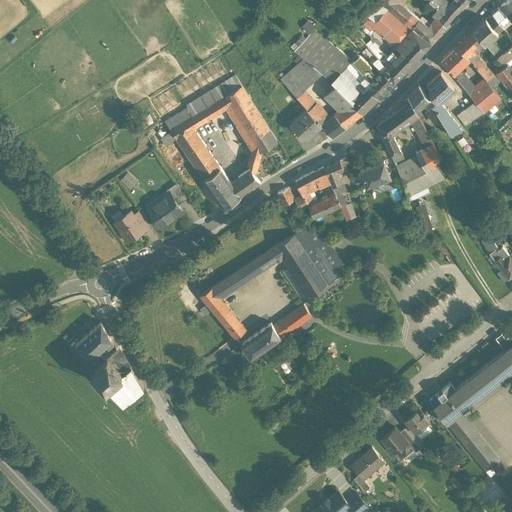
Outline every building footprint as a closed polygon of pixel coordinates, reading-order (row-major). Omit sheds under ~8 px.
[(377,0),(379,1),(396,15),(404,6),(405,7),(410,1),(409,0),(377,0)] [(449,5),(442,0),(429,0),(429,1),(437,8),(443,13),(438,19),(445,26),(456,13),(449,5)] [(454,0),(449,5),(456,13),(468,0),(454,0)] [(511,0),(508,0),(501,6),(511,18),(511,0)] [(396,15),(379,1),(366,17),(369,19),(361,27),(368,34),(373,29),(396,48),(392,52),(392,51),(386,57),(390,61),(404,72),(430,43),(396,15)] [(405,7),(404,6),(396,15),(430,43),(430,44),(445,26),(438,19),(437,20),(435,18),(428,27),(405,7)] [(443,13),(437,8),(433,13),(432,15),(435,18),(437,20),(438,19),(443,13)] [(501,12),(494,18),(499,23),(505,17),(501,12)] [(491,14),(485,19),(497,33),(503,28),(499,23),(494,18),(491,14)] [(505,17),(499,23),(503,28),(507,25),(510,22),(505,17)] [(485,19),(472,30),(482,41),(497,58),(501,54),(491,42),(488,41),(497,33),(485,19)] [(347,68),(321,43),(325,39),(315,29),(305,39),(298,46),(294,51),(303,59),(322,75),(331,82),(340,74),(341,74),(347,68)] [(482,41),(472,30),(467,35),(475,42),(477,46),(482,41)] [(467,35),(456,46),(466,57),(470,53),(477,46),(475,42),(467,35)] [(302,36),(295,43),(298,46),(305,39),(302,36)] [(511,44),(501,54),(497,58),(504,66),(507,64),(506,63),(511,57),(511,44)] [(372,45),(368,48),(373,53),(377,49),(372,45)] [(456,46),(441,61),(456,79),(461,75),(461,74),(458,71),(469,60),(466,57),(456,46)] [(377,49),(373,53),(379,61),(385,56),(377,49)] [(493,75),(470,53),(466,57),(469,60),(473,64),(479,71),(486,80),(487,81),(493,75)] [(303,59),(280,79),(296,98),(304,91),(322,75),(303,59)] [(381,82),(377,79),(367,69),(369,67),(362,61),(360,61),(355,66),(365,78),(375,88),(371,92),(378,100),(394,84),(386,76),(381,82)] [(379,61),(375,65),(381,71),(384,67),(379,61)] [(384,67),(381,71),(386,76),(394,84),(404,72),(390,61),(384,67)] [(504,66),(495,73),(511,93),(511,70),(507,64),(504,66)] [(469,78),(464,73),(463,74),(462,73),(461,74),(461,75),(456,79),(469,94),(475,89),(467,79),(469,78)] [(341,74),(340,74),(331,82),(335,87),(348,100),(358,92),(341,74)] [(440,74),(427,86),(432,91),(429,94),(433,99),(430,103),(432,107),(437,103),(439,102),(444,97),(443,96),(453,87),(440,74)] [(235,75),(186,105),(187,107),(192,115),(225,95),(241,85),(235,75)] [(375,88),(365,78),(360,82),(367,89),(371,92),(375,88)] [(475,89),(469,94),(474,101),(483,111),(500,97),(487,81),(486,80),(475,89)] [(277,142),(241,85),(225,95),(231,105),(254,143),(260,152),(261,152),(262,151),(277,142)] [(418,86),(407,97),(410,101),(416,112),(425,103),(429,109),(432,107),(430,103),(429,102),(418,86)] [(348,100),(335,87),(325,96),(340,111),(335,115),(345,128),(363,115),(348,100)] [(363,93),(360,90),(358,92),(348,100),(363,115),(378,100),(371,92),(367,89),(363,93)] [(315,105),(304,91),(296,98),(307,110),(308,111),(315,105)] [(192,115),(170,129),(176,139),(193,129),(231,105),(225,95),(192,115)] [(410,101),(396,112),(401,121),(408,118),(410,121),(418,117),(416,112),(410,101)] [(474,101),(464,109),(472,120),(483,111),(474,101)] [(439,102),(437,103),(432,107),(441,120),(449,115),(439,102)] [(328,120),(315,105),(308,111),(321,126),(328,120)] [(187,107),(164,121),(170,129),(192,115),(187,107)] [(441,120),(432,107),(429,109),(427,111),(435,124),(441,120)] [(307,110),(291,124),(301,136),(303,134),(307,139),(321,126),(308,111),(307,110)] [(396,112),(377,126),(391,157),(398,154),(400,153),(392,137),(404,127),(401,121),(396,112)] [(328,120),(321,126),(332,138),(345,128),(335,115),(328,120)] [(449,115),(441,120),(446,129),(450,136),(460,129),(449,115)] [(418,117),(410,121),(421,142),(430,137),(418,117)] [(441,120),(435,124),(441,132),(446,129),(441,120)] [(193,129),(176,139),(204,178),(220,167),(193,129)] [(430,137),(421,142),(425,150),(434,145),(430,137)] [(254,143),(250,152),(247,166),(250,167),(250,170),(255,176),(256,172),(262,151),(261,152),(260,152),(254,143)] [(425,150),(416,154),(418,158),(403,166),(397,170),(403,184),(410,180),(444,162),(434,145),(425,150)] [(444,162),(410,180),(417,193),(446,177),(451,174),(444,162)] [(340,163),(324,169),(330,184),(331,189),(342,185),(338,174),(343,172),(340,163)] [(383,163),(359,174),(366,189),(375,186),(376,188),(383,185),(382,183),(390,179),(383,163)] [(231,183),(220,167),(204,178),(224,208),(240,197),(231,183)] [(330,184),(324,169),(318,172),(313,174),(320,189),(330,184)] [(132,187),(139,180),(129,170),(122,178),(132,187)] [(250,170),(231,183),(240,197),(263,182),(256,172),(255,176),(250,170)] [(313,174),(302,179),(295,183),(302,198),(303,197),(303,198),(310,197),(314,195),(312,193),(320,189),(313,174)] [(417,193),(410,180),(403,184),(407,198),(417,193)] [(176,183),(166,190),(169,194),(171,193),(178,203),(186,197),(176,183)] [(342,185),(331,189),(335,197),(340,209),(344,207),(339,195),(345,193),(342,185)] [(287,190),(277,195),(286,212),(294,208),(291,203),(294,202),(287,190)] [(161,203),(150,211),(155,219),(155,222),(157,226),(161,226),(164,224),(165,221),(173,215),(176,216),(183,211),(178,203),(171,193),(169,194),(162,200),(161,203)] [(302,198),(295,202),(299,212),(308,207),(307,206),(303,198),(303,197),(302,198)] [(310,197),(303,198),(307,206),(312,203),(310,197)] [(335,197),(308,208),(313,220),(340,209),(335,197)] [(417,207),(426,237),(436,234),(428,204),(417,207)] [(130,211),(115,222),(128,240),(143,229),(134,215),(130,211)] [(149,224),(140,211),(134,215),(143,229),(149,224)] [(312,226),(294,237),(328,289),(346,277),(312,226)] [(294,237),(274,249),(283,262),(308,302),(328,289),(294,237)] [(481,243),(485,249),(493,243),(488,237),(481,243)] [(493,243),(485,249),(489,254),(495,250),(497,248),(493,243)] [(511,259),(511,260),(502,247),(496,252),(495,250),(489,254),(502,270),(508,279),(511,276),(511,259)] [(270,251),(212,288),(220,298),(277,262),(278,264),(283,262),(274,249),(271,252),(270,251)] [(164,267),(159,271),(162,276),(167,272),(164,267)] [(508,279),(502,270),(497,273),(504,282),(508,279)] [(220,298),(212,288),(200,295),(235,339),(246,330),(220,298)] [(303,309),(292,316),(300,327),(311,320),(303,309)] [(292,316),(273,328),(280,340),(300,327),(292,316)] [(91,331),(85,335),(86,336),(79,342),(78,342),(75,344),(78,347),(96,365),(105,357),(98,352),(104,347),(106,350),(113,344),(101,322),(91,331)] [(271,326),(241,345),(250,360),(280,340),(273,328),(271,326)] [(501,333),(495,337),(499,343),(504,349),(511,342),(511,332),(505,338),(501,333)] [(454,390),(433,407),(447,423),(460,412),(511,369),(511,342),(504,349),(454,390)] [(123,350),(119,353),(124,360),(128,358),(123,350)] [(123,364),(113,351),(108,356),(107,355),(105,357),(96,365),(91,370),(91,371),(105,386),(123,404),(143,388),(131,366),(128,368),(125,363),(123,364)] [(450,384),(442,391),(440,390),(437,393),(438,394),(429,401),(433,407),(454,390),(450,384)] [(500,460),(460,412),(447,423),(486,471),(500,460)] [(418,417),(415,413),(405,421),(409,426),(415,434),(416,433),(429,422),(422,414),(418,417)] [(415,434),(409,426),(404,430),(412,440),(420,449),(425,445),(416,433),(415,434)] [(395,429),(382,441),(386,446),(386,447),(390,451),(391,451),(393,454),(406,444),(406,443),(399,434),(395,429)] [(412,440),(404,430),(399,434),(406,443),(406,444),(407,444),(412,440)] [(412,440),(407,444),(412,451),(415,454),(415,453),(420,449),(412,440)] [(393,454),(399,462),(412,451),(407,444),(406,444),(393,454)] [(372,449),(351,466),(359,475),(363,481),(384,463),(372,449)] [(363,481),(359,475),(353,480),(364,493),(370,488),(363,481)] [(479,493),(474,487),(467,494),(472,500),(479,493)] [(346,501),(338,491),(314,511),(345,511),(351,507),(346,501)] [(356,493),(346,501),(351,507),(355,511),(364,511),(369,508),(356,493)]
